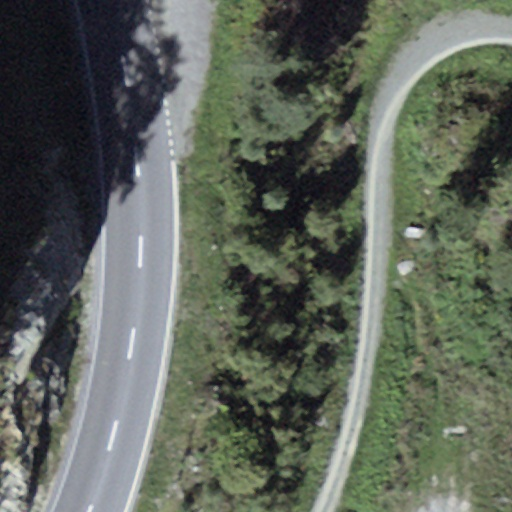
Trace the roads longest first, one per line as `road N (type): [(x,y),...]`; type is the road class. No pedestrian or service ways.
road 1 (track): [(322,511),(370,344),(374,126),(384,78),(410,39),(453,20),(511,27)]
road 2 (primary): [(113,0),(141,220),(130,347),(81,511)]
